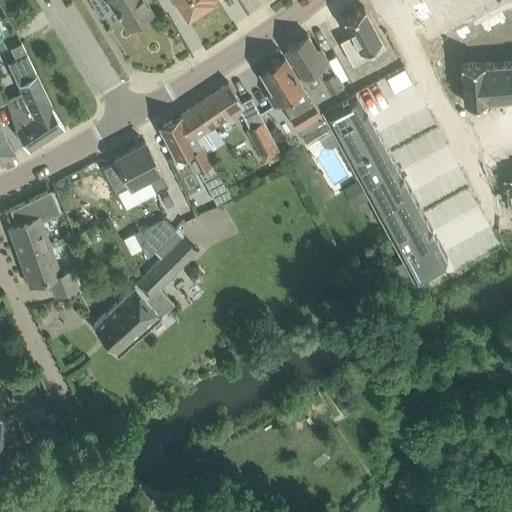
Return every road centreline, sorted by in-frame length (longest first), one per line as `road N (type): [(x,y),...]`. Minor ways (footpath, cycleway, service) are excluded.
road 1 (residential): [(127,117),(315,0)]
road 2 (unclassified): [(78,432),(0,249)]
road 3 (residential): [(382,0),(464,141)]
road 4 (residential): [(0,186),(127,117)]
road 5 (residential): [(127,117),(59,0)]
